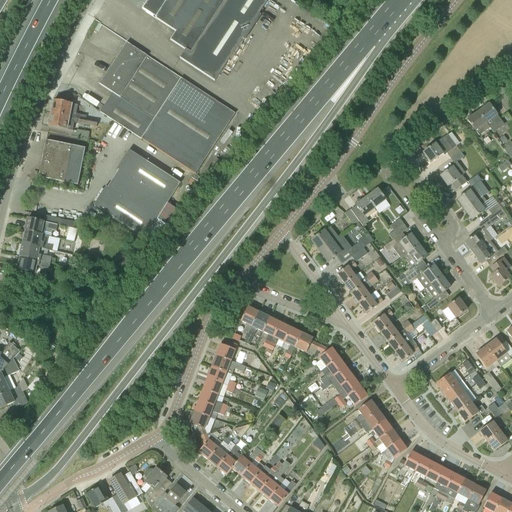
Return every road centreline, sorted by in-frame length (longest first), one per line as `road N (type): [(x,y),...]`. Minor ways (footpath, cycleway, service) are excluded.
road 1 (motorway): [(2,502),(35,488),(74,447),(337,105),(365,39)]
road 2 (motorway): [(0,483),(365,39)]
road 3 (residential): [(278,232),(457,0)]
road 4 (tertiary): [(0,215),(47,80),(88,0)]
road 5 (residential): [(155,436),(169,421),(207,321),(237,278)]
road 6 (residential): [(441,240),(399,172),(412,169),(451,231)]
road 7 (residential): [(504,472),(441,439),(395,385)]
road 8 (residential): [(395,385),(492,312)]
